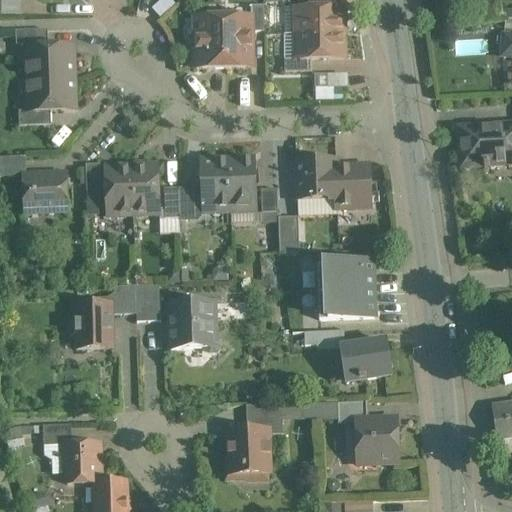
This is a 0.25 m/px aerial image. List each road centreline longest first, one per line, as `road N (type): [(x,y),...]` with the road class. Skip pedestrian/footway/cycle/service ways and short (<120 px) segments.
road 1 (tertiary): [(454,511),(405,111)]
road 2 (residential): [(405,111),(201,123),(175,107),(156,79)]
road 3 (residential): [(156,79),(155,40),(142,31),(127,31),(113,57),(136,77)]
